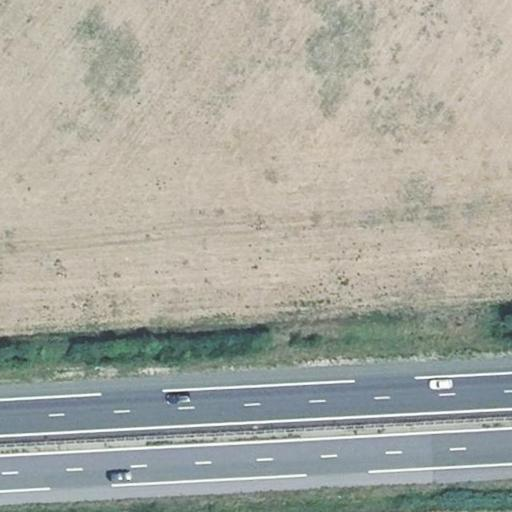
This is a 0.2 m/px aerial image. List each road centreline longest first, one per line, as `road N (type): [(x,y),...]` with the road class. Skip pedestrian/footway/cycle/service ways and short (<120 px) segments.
road 1 (motorway): [(511,396),(0,423)]
road 2 (motorway): [(0,478),(511,451)]
